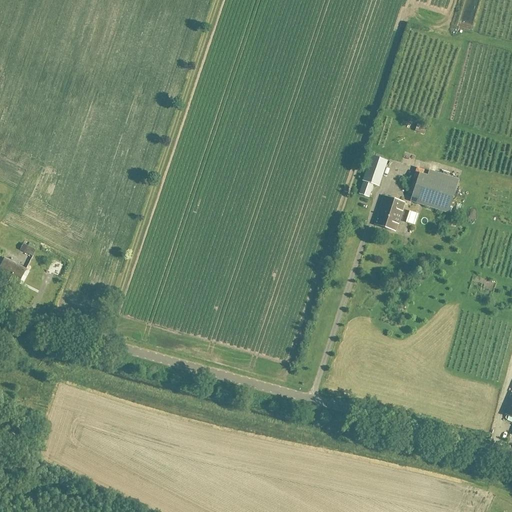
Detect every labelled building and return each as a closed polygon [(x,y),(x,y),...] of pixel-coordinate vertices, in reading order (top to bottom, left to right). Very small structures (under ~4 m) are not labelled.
[(421,134),(424,135),(426,129),(427,126),(418,123),(415,132),(421,134)] [(371,156),(362,181),(358,194),(368,198),(373,185),(378,187),(387,161),(371,156)] [(448,214),(459,181),(430,171),(428,177),(420,174),(411,202),(448,214)] [(395,232),(405,203),(384,196),(374,225),(395,232)] [(408,223),(414,225),(418,211),(412,209),(408,223)] [(32,257),(36,250),(23,244),(20,251),(32,257)] [(5,259),(0,268),(0,280),(16,289),(26,270),(5,259)]
